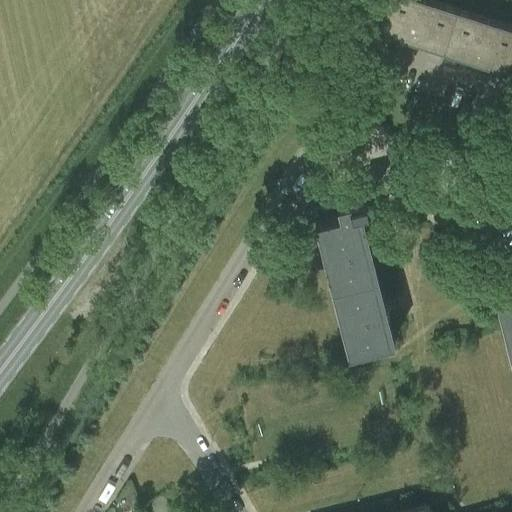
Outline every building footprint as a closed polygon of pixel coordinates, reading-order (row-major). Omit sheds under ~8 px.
[(455,5),(438,0),(385,0),(377,26),(442,47),(455,5)] [(506,68),(511,49),(511,23),(455,5),(442,47),(506,68)] [(361,206),(367,205),(365,196),(359,198),(358,196),(337,202),(338,202),(307,210),(310,221),(315,219),(348,350),(394,338),(393,336),(387,338),(355,210),(362,208),(361,206)] [(511,282),(488,289),(491,300),(497,299),(511,360),(511,282)] [(430,511),(428,502),(387,511),(430,511)]
